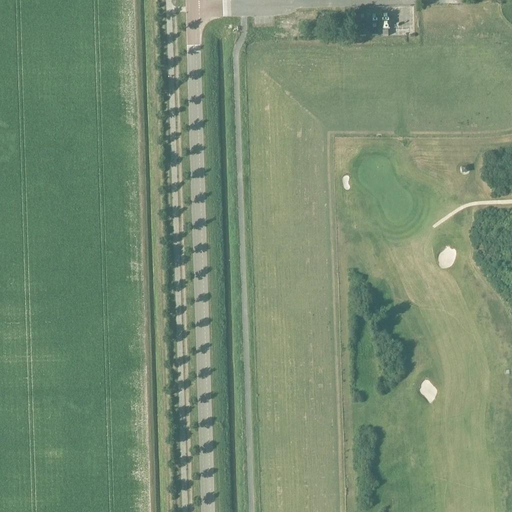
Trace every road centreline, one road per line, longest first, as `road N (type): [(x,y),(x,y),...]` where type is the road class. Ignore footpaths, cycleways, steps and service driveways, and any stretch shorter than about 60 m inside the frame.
road 1 (unknown): [(190,511),(174,0)]
road 2 (unclassified): [(207,511),(191,0)]
